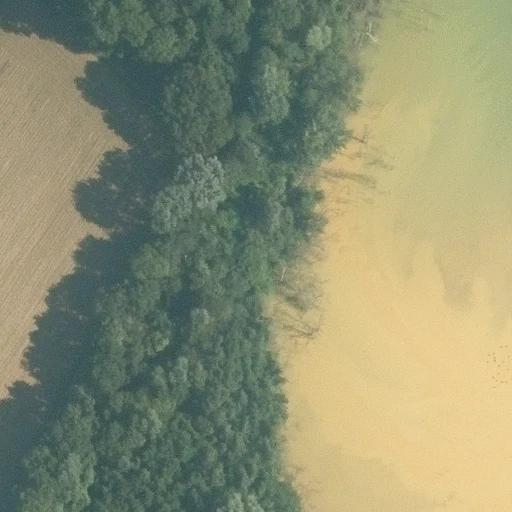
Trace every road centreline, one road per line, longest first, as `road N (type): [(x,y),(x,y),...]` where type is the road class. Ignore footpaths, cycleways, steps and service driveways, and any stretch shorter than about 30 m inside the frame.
road 1 (track): [(8,511),(172,200),(221,154),(234,129),(255,0)]
road 2 (track): [(196,176),(163,112),(46,0)]
